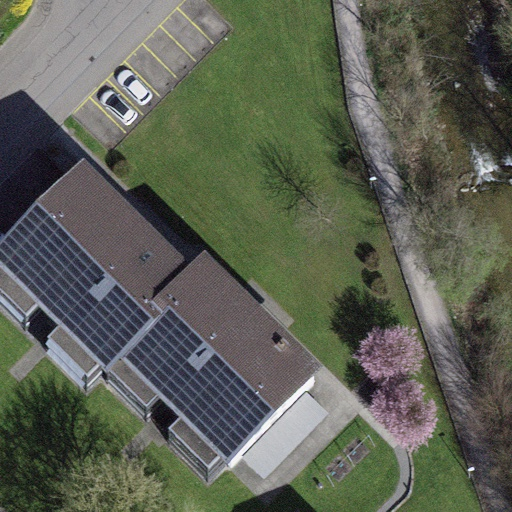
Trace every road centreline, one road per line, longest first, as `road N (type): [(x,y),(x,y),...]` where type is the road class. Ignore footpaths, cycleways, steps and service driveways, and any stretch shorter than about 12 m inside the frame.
road 1 (track): [(504,511),(373,113),(350,0)]
road 2 (residential): [(112,0),(0,120)]
